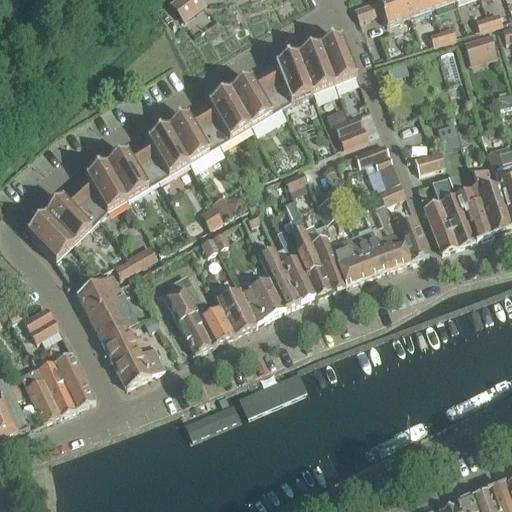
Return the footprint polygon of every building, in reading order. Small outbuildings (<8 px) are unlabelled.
[(195,0),(185,0),(171,10),(183,26),(204,11),(195,0)] [(358,28),(360,27),(382,20),(386,32),(410,24),(401,0),(398,0),(377,8),(378,9),(355,18),(358,28)] [(401,0),(410,24),(432,16),(426,0),(401,0)] [(426,0),(432,16),(455,8),(452,0),(426,0)] [(486,23),(489,34),(501,30),(498,19),(486,23)] [(475,26),(478,37),(489,34),(486,23),(475,26)] [(440,37),(443,48),(455,44),(452,34),(440,37)] [(511,34),(501,37),(505,49),(511,46),(511,34)] [(429,41),(432,51),(443,48),(440,37),(429,41)] [(318,54),(334,92),(356,83),(340,45),(318,54)] [(468,64),(492,56),(489,45),(465,52),(468,64)] [(296,63),(312,101),(334,92),(318,54),(296,63)] [(261,80),(280,115),(290,110),(312,101),(296,63),(274,72),(261,80)] [(229,98),(250,134),(280,115),(261,80),(250,86),(250,85),(229,98)] [(198,118),(218,152),(250,134),(229,98),(207,111),(208,112),(198,118)] [(511,99),(496,103),(499,114),(511,111),(511,99)] [(167,135),(188,170),(218,152),(198,118),(188,124),(187,123),(167,135)] [(334,133),(339,144),(362,135),(358,123),(334,133)] [(454,131),(437,136),(444,158),(461,153),(454,131)] [(137,154),(158,189),(188,170),(167,135),(146,147),(147,148),(137,154)] [(367,146),(362,135),(339,144),(343,156),(367,146)] [(358,162),(356,163),(361,175),(376,169),(379,176),(392,171),(384,152),(358,162)] [(105,172),(126,207),(158,189),(137,154),(127,160),(126,159),(105,172)] [(499,193),(511,236),(511,235),(511,164),(510,158),(510,155),(497,158),(489,161),(495,181),(493,181),(498,193),(499,193)] [(444,173),(440,158),(414,166),(418,180),(444,173)] [(379,176),(367,181),(373,196),(384,191),(386,197),(399,191),(392,173),(392,171),(379,176)] [(71,198),(98,227),(106,219),(126,207),(105,172),(85,184),(85,185),(71,198)] [(476,191),(492,241),(510,235),(510,236),(511,236),(499,193),(498,193),(493,194),(487,176),(472,181),(475,191),(476,191)] [(302,177),(283,186),(289,199),(308,190),(302,177)] [(456,181),(447,185),(460,219),(462,218),(463,221),(465,220),(474,247),(492,241),(476,191),(475,191),(468,194),(468,196),(463,198),(456,181)] [(439,207),(423,213),(442,259),(474,248),(473,247),(474,247),(465,220),(463,221),(462,218),(460,219),(447,185),(432,190),(439,207)] [(386,197),(378,200),(384,212),(384,213),(385,213),(405,205),(399,191),(386,197)] [(44,222),(73,252),(98,227),(71,198),(62,206),(62,205),(44,222)] [(239,199),(224,208),(233,223),(248,214),(239,199)] [(325,231),(343,223),(335,206),(318,214),(325,231)] [(212,211),(200,219),(210,236),(222,229),(212,211)] [(374,247),(369,248),(373,259),(380,257),(387,277),(410,270),(405,257),(396,234),(393,235),(391,228),(384,213),(384,212),(374,216),(383,234),(389,242),(374,247)] [(385,213),(384,213),(391,228),(393,235),(396,234),(405,257),(410,270),(428,264),(428,263),(413,226),(412,225),(398,231),(396,226),(391,228),(385,213)] [(252,222),(246,225),(247,227),(251,234),(259,229),(255,220),(252,222)] [(26,240),(55,269),(73,252),(44,222),(26,240)] [(283,231),(282,232),(284,236),(315,303),(315,304),(329,299),(309,250),(310,250),(304,236),(299,225),(283,231)] [(312,232),(304,236),(310,250),(309,250),(329,299),(330,298),(345,294),(336,273),(331,259),(330,257),(325,245),(329,243),(325,231),(314,236),(312,232)] [(358,243),(351,245),(366,285),(387,277),(380,257),(373,259),(369,248),(374,247),(370,235),(357,240),(358,243)] [(284,236),(276,240),(282,254),(276,258),(301,309),(315,303),(284,236)] [(213,245),(219,257),(229,251),(223,240),(213,245)] [(207,264),(219,257),(213,245),(200,252),(207,264)] [(334,255),(330,257),(331,259),(336,273),(345,294),(366,285),(351,245),(342,249),(332,252),(334,255)] [(265,259),(257,262),(265,278),(269,285),(284,315),(285,316),(299,310),(301,309),(276,258),(275,258),(274,255),(265,259)] [(135,262),(128,266),(134,276),(141,273),(135,262)] [(128,267),(114,275),(120,285),(134,278),(128,267)] [(76,301),(87,322),(101,347),(128,333),(137,329),(123,302),(113,282),(76,301)] [(175,299),(163,306),(194,362),(212,353),(212,352),(199,325),(199,324),(197,320),(204,317),(186,282),(170,290),(175,299)] [(269,285),(250,293),(266,325),(284,315),(269,285)] [(239,295),(238,295),(256,332),(262,328),(262,327),(264,325),(266,325),(250,293),(246,295),(248,297),(241,299),(239,295)] [(225,301),(216,305),(233,342),(234,342),(256,332),(238,295),(225,301)] [(199,324),(199,325),(212,352),(233,342),(216,305),(215,305),(216,306),(211,309),(215,317),(199,324)] [(29,324),(23,327),(30,338),(52,326),(45,315),(29,324)] [(153,322),(145,326),(151,337),(159,333),(153,322)] [(52,326),(30,338),(36,349),(40,347),(58,337),(52,326)] [(151,383),(164,376),(154,354),(140,360),(128,333),(101,347),(125,394),(151,383)] [(71,360),(52,370),(75,416),(95,408),(95,407),(94,407),(72,361),(73,361),(72,360),(71,360)] [(52,369),(36,375),(37,377),(59,423),(75,416),(52,370),(52,369)] [(37,377),(20,385),(25,395),(43,430),(59,423),(37,377)] [(291,396),(286,383),(249,400),(254,412),(291,396)] [(0,447),(29,435),(15,408),(22,405),(14,388),(7,391),(5,386),(0,389),(0,447)] [(239,424),(231,408),(184,428),(191,445),(239,424)] [(503,491),(511,511),(511,487),(504,491),(504,490),(503,491)] [(511,511),(503,491),(487,497),(493,511),(511,511)] [(470,504),(473,511),(493,511),(487,497),(486,497),(486,498),(470,504)]
